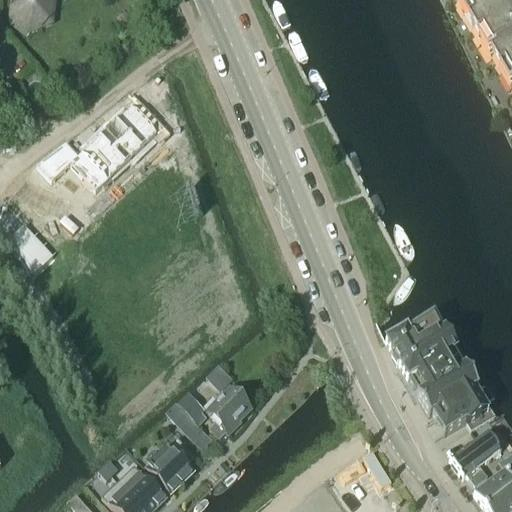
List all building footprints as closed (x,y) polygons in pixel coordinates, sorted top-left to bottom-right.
[(55,16),(55,15),(54,10),(53,6),(49,0),(10,0),(10,1),(7,5),(6,10),(5,15),(6,19),(7,24),(9,27),(12,31),(15,34),(20,37),(28,40),(34,39),(39,38),(46,34),(52,27),(54,21),(55,16)] [(511,0),(465,0),(455,6),(492,68),(495,66),(511,94),(508,96),(510,99),(511,97),(511,0)] [(60,144),(25,172),(47,195),(69,174),(95,202),(158,143),(130,114),(78,163),(60,144)] [(136,201),(118,218),(125,225),(123,227),(145,250),(187,211),(165,188),(143,208),(136,201)] [(25,231),(12,243),(37,273),(51,262),(25,231)] [(86,239),(68,256),(85,274),(103,257),(86,239)] [(181,292),(161,311),(181,333),(194,321),(197,324),(224,298),(204,276),(184,295),(181,292)] [(432,319),(384,347),(392,362),(390,363),(395,372),(398,371),(427,422),(431,420),(443,440),(465,427),(470,436),(493,423),(432,319)] [(124,331),(106,348),(123,366),(141,349),(124,331)] [(228,439),(240,427),(237,425),(249,413),(231,395),(207,418),(216,427),(209,435),(218,444),(226,437),(228,439)] [(187,402),(177,412),(191,426),(201,416),(187,402)] [(182,419),(172,429),(200,457),(210,447),(182,419)] [(486,438),(448,465),(462,484),(465,481),(474,492),(486,483),(478,472),(497,458),(499,461),(506,456),(497,443),(492,446),(486,438)] [(166,454),(144,476),(169,502),(193,479),(184,470),(193,462),(176,444),(171,439),(161,448),(166,454)] [(511,511),(511,487),(507,481),(511,476),(511,459),(498,470),(504,477),(473,499),(481,511),(511,511)] [(359,461),(323,486),(337,506),(373,481),(359,461)] [(108,468),(102,474),(111,482),(116,477),(108,468)] [(133,473),(116,488),(139,511),(158,511),(165,506),(133,473)] [(102,474),(97,479),(105,488),(111,482),(102,474)] [(373,481),(337,506),(340,511),(370,511),(387,501),(373,481)] [(139,511),(116,488),(100,504),(107,511),(139,511)] [(393,511),(387,501),(370,511),(393,511)] [(83,511),(76,505),(75,503),(66,511),(83,511)]
